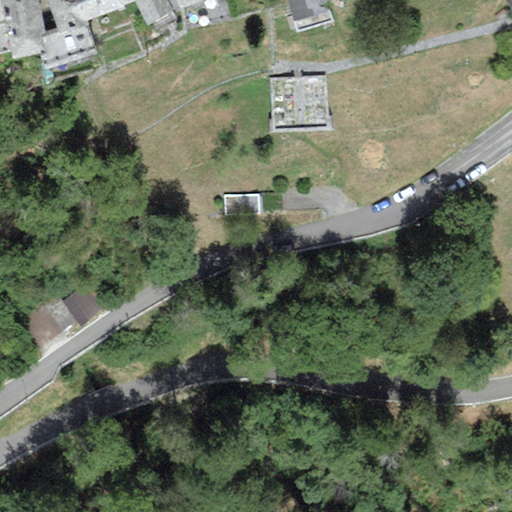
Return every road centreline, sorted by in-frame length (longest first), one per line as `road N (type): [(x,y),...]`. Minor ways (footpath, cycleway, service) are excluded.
road 1 (unclassified): [(0,399),(161,289),(266,245),(398,210),(511,134)]
road 2 (unclassified): [(511,387),(437,394),(215,367),(90,409),(0,453)]
